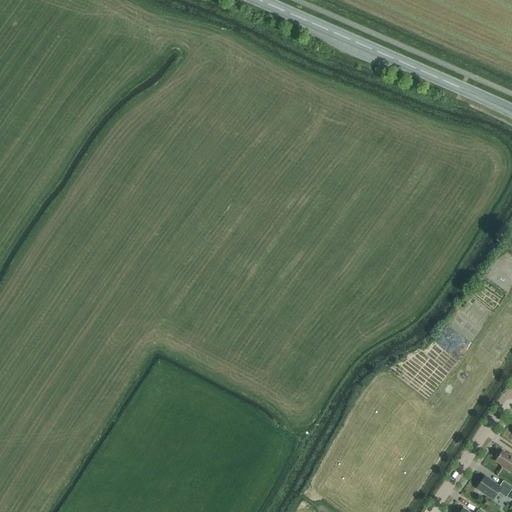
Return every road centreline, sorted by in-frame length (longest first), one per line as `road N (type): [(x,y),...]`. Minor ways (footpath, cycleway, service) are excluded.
road 1 (tertiary): [(511,111),(258,0)]
road 2 (tertiary): [(432,511),(511,393)]
